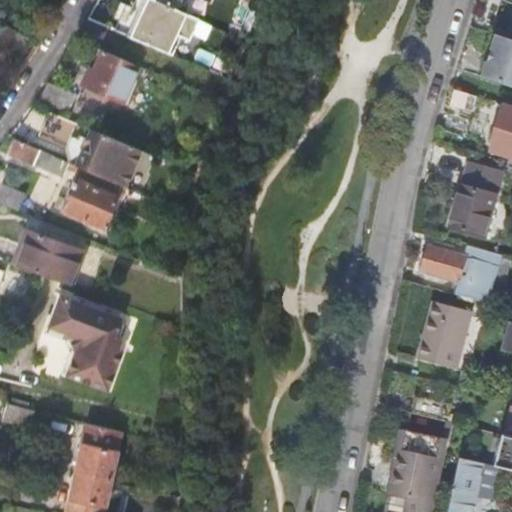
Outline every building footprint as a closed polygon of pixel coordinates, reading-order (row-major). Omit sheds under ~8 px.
[(117,30),(130,35),(145,0),(137,0),(127,22),(121,19),(117,30)] [(160,0),(145,0),(130,35),(174,54),(182,35),(191,40),(201,19),(182,10),(160,0)] [(160,0),(182,10),(186,0),(160,0)] [(18,30),(0,19),(0,49),(5,52),(18,30)] [(499,35),(495,34),(488,55),(493,57),(499,35)] [(511,39),(499,35),(493,57),(486,78),(511,87),(511,39)] [(123,102),(138,66),(102,50),(86,86),(123,102)] [(493,57),(488,55),(480,77),(486,78),(493,57)] [(316,74),(296,67),(291,81),(311,88),(316,74)] [(170,77),(151,69),(148,76),(167,84),(170,77)] [(46,81),(32,102),(73,119),(83,97),(46,81)] [(469,94),(457,90),(451,107),(464,110),(469,94)] [(469,94),(464,110),(473,112),(478,96),(469,94)] [(494,153),(511,157),(511,106),(507,105),(501,128),(495,126),(491,142),(497,144),(494,153)] [(35,133),(63,145),(73,121),(46,109),(35,133)] [(136,147),(86,125),(82,134),(71,162),(120,184),(136,147)] [(76,131),(64,159),(71,162),(82,134),(76,131)] [(64,159),(14,137),(8,152),(34,163),(35,158),(64,171),(67,166),(76,170),(59,208),(102,226),(120,184),(71,162),(64,159)] [(451,226),(485,236),(500,183),(466,173),(451,226)] [(0,183),(0,202),(9,206),(15,190),(0,183)] [(120,184),(102,226),(106,228),(125,186),(120,184)] [(25,229),(12,263),(43,274),(72,285),(84,251),(25,229)] [(461,297),(488,304),(491,305),(497,284),(504,257),(469,247),(466,257),(458,255),(459,250),(438,244),(433,247),(426,273),(464,284),(461,297)] [(511,261),(511,258),(504,257),(497,284),(505,286),(511,261)] [(45,332),(64,340),(68,337),(75,350),(70,352),(62,374),(108,391),(123,351),(118,349),(122,340),(113,336),(121,317),(58,294),(45,332)] [(418,360),(456,370),(472,313),(435,303),(418,360)] [(68,337),(64,340),(70,352),(75,350),(68,337)] [(416,397),(412,413),(444,421),(448,405),(416,397)] [(28,429),(34,409),(7,402),(6,407),(1,423),(28,429)] [(412,413),(408,412),(387,511),(431,511),(450,422),(444,421),(412,413)] [(82,443),(116,451),(121,430),(86,423),(82,443)] [(102,511),(116,451),(82,443),(65,511),(102,511)] [(452,511),(474,511),(484,464),(463,459),(452,511)]
